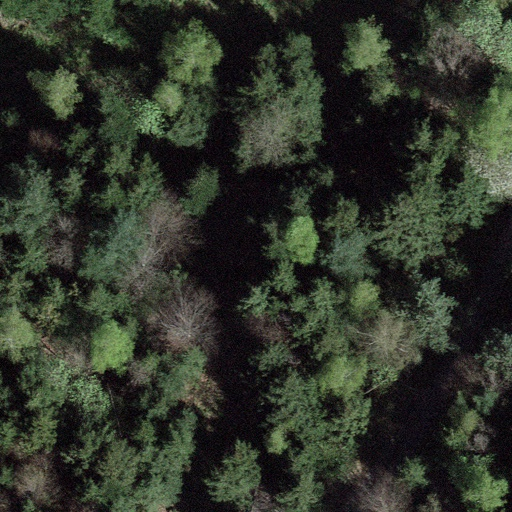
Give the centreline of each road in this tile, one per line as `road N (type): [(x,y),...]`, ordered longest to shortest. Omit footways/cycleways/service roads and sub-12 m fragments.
road 1 (track): [(0,78),(380,0)]
road 2 (track): [(511,226),(365,493),(347,511)]
